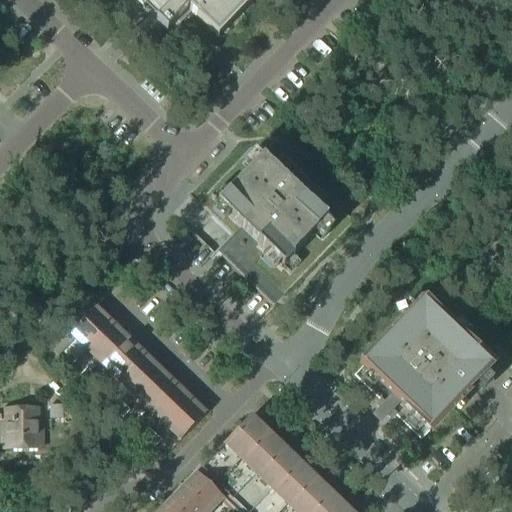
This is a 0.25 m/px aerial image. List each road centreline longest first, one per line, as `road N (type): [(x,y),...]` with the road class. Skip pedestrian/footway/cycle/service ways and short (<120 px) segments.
road 1 (tertiary): [(511,103),(399,218),(273,367)]
road 2 (residential): [(273,367),(142,239),(138,212),(187,156)]
road 3 (residential): [(187,156),(339,0)]
road 4 (tertiary): [(410,501),(273,367)]
road 5 (residential): [(227,411),(169,473),(99,511)]
road 6 (residential): [(227,411),(117,304)]
road 7 (residential): [(187,156),(88,70)]
